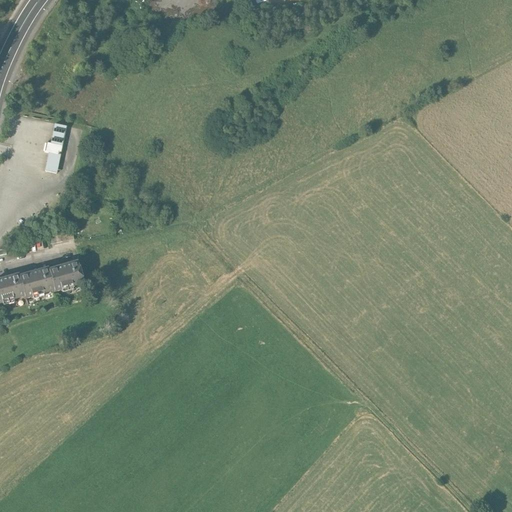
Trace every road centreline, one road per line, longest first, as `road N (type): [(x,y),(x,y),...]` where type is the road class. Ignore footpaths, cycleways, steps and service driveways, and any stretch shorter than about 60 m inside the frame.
road 1 (track): [(511,54),(192,222),(0,264)]
road 2 (track): [(192,222),(473,511)]
